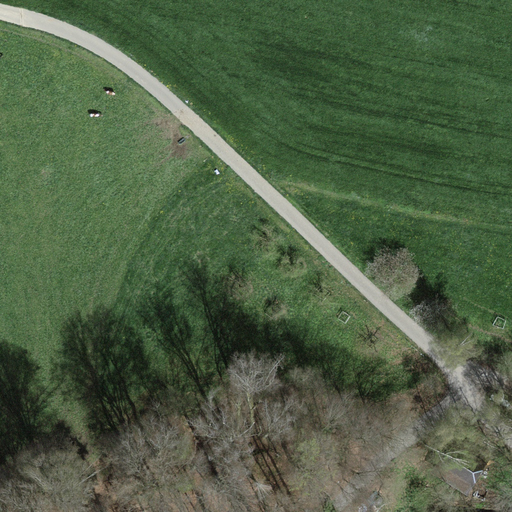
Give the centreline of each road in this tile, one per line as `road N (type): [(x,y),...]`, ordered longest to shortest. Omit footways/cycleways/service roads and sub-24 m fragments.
road 1 (track): [(459,374),(112,53),(0,10)]
road 2 (track): [(325,511),(387,449),(452,400),(459,374)]
